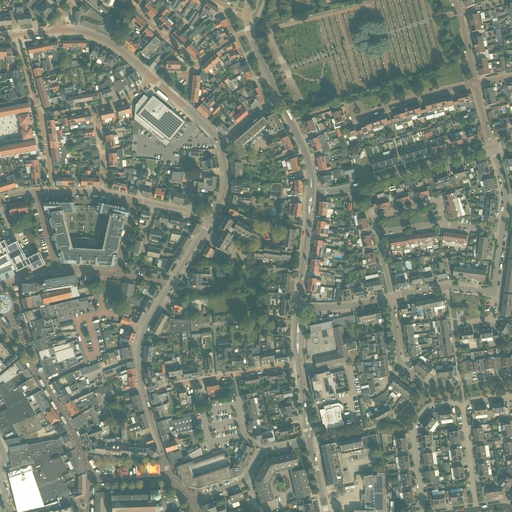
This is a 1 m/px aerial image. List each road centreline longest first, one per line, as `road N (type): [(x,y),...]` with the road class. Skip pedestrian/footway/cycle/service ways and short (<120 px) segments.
road 1 (tertiary): [(311,192),(494,147)]
road 2 (residential): [(393,298),(403,367),(427,386),(511,374)]
road 3 (residential): [(143,393),(299,363)]
road 4 (residential): [(423,511),(418,419),(463,402)]
